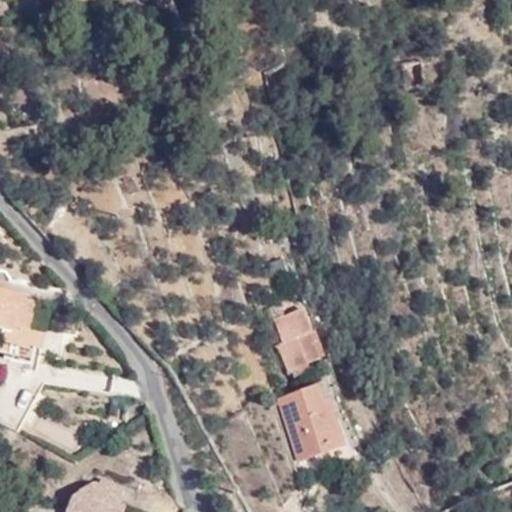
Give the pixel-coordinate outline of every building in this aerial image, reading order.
[(424,59),(402,67),(410,87),(429,81),(424,59)] [(240,149),(225,154),(246,207),(262,201),(240,149)] [(36,349),(41,331),(29,328),(36,305),(19,301),(20,296),(0,290),(0,330),(10,333),(9,342),(36,349)] [(311,313),(313,313),(311,302),(277,310),(280,320),(311,313)] [(280,320),(273,322),(281,360),(305,352),(306,358),(321,351),(311,313),(280,320)] [(0,339),(9,342),(10,333),(0,330),(0,339)] [(46,332),(41,331),(36,349),(9,342),(6,361),(37,369),(46,332)] [(0,359),(6,361),(9,342),(0,339),(0,359)] [(322,384),(282,395),(304,457),(347,444),(336,401),(329,402),(322,384)] [(72,511),(127,511),(119,508),(125,494),(107,484),(103,493),(93,489),(74,506),(72,511)]
